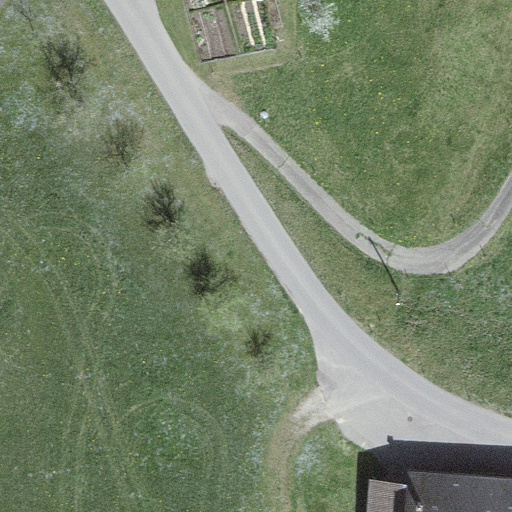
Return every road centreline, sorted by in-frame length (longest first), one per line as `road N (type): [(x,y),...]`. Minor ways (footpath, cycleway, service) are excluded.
road 1 (unclassified): [(511,438),(388,376),(317,310),(110,0)]
road 2 (track): [(511,182),(455,248),(412,256),(342,217),(211,99),(165,77)]
